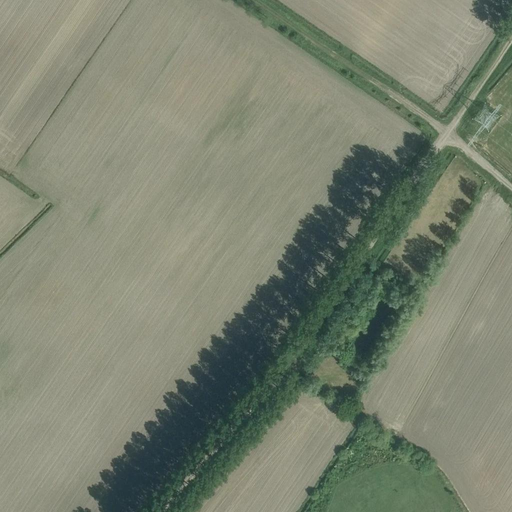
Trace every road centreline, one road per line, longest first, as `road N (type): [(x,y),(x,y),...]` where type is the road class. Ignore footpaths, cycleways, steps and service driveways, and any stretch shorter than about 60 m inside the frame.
road 1 (track): [(447,132),(258,396),(158,511)]
road 2 (track): [(254,0),(447,132)]
